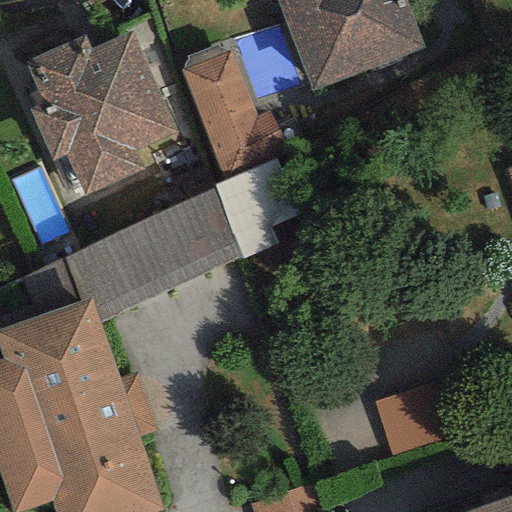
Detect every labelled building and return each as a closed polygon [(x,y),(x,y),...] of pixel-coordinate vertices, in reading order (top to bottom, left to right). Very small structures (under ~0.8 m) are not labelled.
[(274,0),(311,94),(421,51),(400,0),(274,0)] [(82,40),(22,65),(40,108),(30,112),(50,160),(65,153),(84,199),(143,175),(133,151),(174,134),(131,33),(87,52),(82,40)] [(228,53),(181,71),(221,171),(283,147),(268,109),(253,115),(228,53)] [(20,276),(37,315),(89,298),(97,323),(237,259),(212,190),(20,276)] [(97,323),(89,298),(37,315),(0,327),(0,357),(1,360),(0,359),(0,485),(9,511),(20,511),(50,502),(52,511),(155,511),(163,510),(138,438),(154,433),(133,373),(117,379),(97,323)] [(466,373),(371,404),(389,459),(484,428),(466,373)] [(255,511),(315,511),(312,488),(253,498),(255,511)] [(511,511),(511,498),(472,511),(511,511)]
